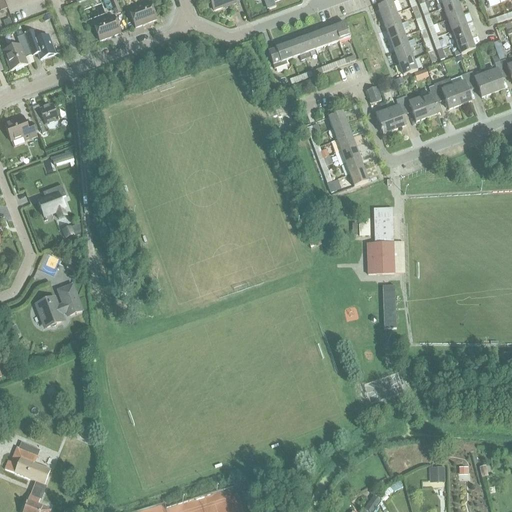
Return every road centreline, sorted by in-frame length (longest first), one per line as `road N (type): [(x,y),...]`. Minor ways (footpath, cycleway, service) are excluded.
road 1 (residential): [(300,107),(358,85),(381,150),(393,160),(511,119)]
road 2 (residential): [(0,299),(15,293),(31,259),(0,172)]
road 3 (residential): [(194,26),(235,37),(322,6)]
